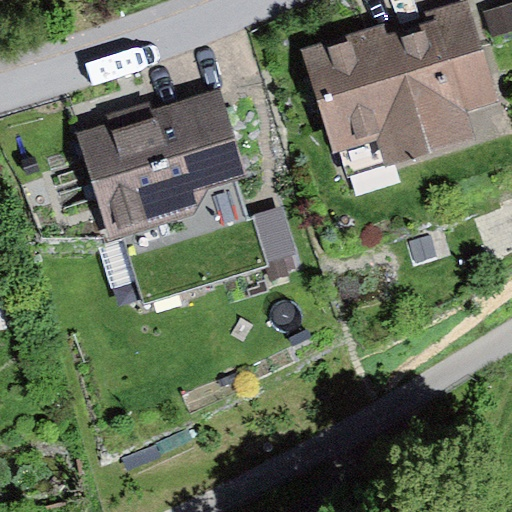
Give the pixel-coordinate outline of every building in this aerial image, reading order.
[(425,21),(307,56),(336,152),(379,139),(388,170),(473,144),(463,112),(498,102),(467,0),(465,0),(422,13),(425,21)] [(511,5),(484,14),(492,39),(511,32),(511,5)] [(109,126),(76,136),(112,244),(123,241),(194,219),(206,194),(236,187),(248,184),(221,91),(152,113),(150,105),(106,118),(109,126)] [(194,219),(123,241),(143,309),(268,270),(253,220),(247,221),(236,187),(206,194),(194,219)] [(300,274),(281,280),(287,298),(305,292),(300,274)]
